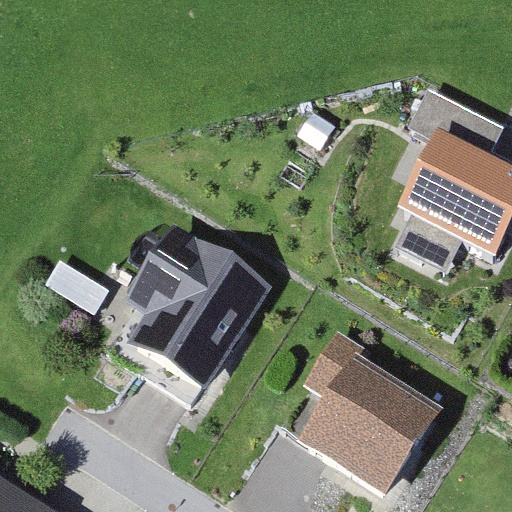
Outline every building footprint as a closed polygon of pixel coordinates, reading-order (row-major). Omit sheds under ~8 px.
[(511,209),(424,160),(379,239),(484,299),(511,249),(511,209)] [(103,362),(201,414),(255,315),(157,262),(103,362)] [(63,267),(50,289),(98,317),(111,294),(63,267)] [(334,382),(286,457),(372,511),(404,511),(443,452),(334,382)] [(0,511),(16,511),(0,501),(0,511)]
